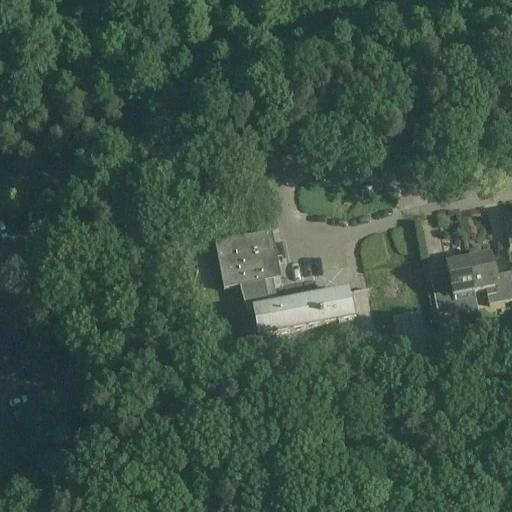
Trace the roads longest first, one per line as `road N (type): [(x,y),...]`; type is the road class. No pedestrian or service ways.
road 1 (unclassified): [(0,180),(181,146),(450,193),(511,189)]
road 2 (secondary): [(0,93),(478,0)]
